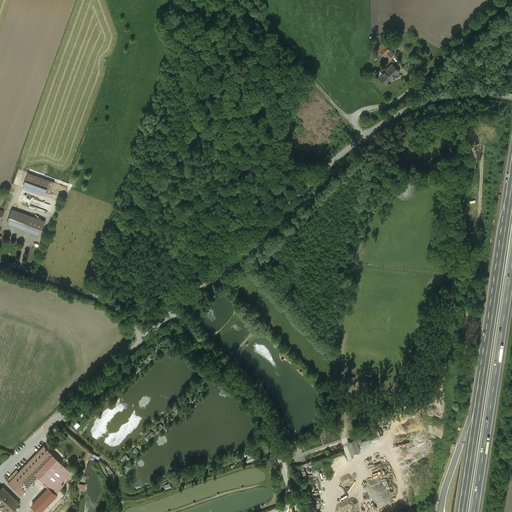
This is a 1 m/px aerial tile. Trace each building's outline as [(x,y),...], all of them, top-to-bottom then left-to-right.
[(384,41),(376,48),(388,61),(396,54),(384,41)] [(377,75),(386,85),(400,72),(391,62),(377,75)] [(320,95),(322,92),(315,86),(312,88),(320,95)] [(51,178),(29,171),(29,172),(23,187),(45,195),(51,178)] [(46,220),(13,208),(8,222),(41,235),(46,220)] [(154,347),(159,351),(164,345),(159,341),(154,347)] [(149,353),(144,359),(148,363),(153,358),(149,353)] [(161,423),(155,428),(158,432),(164,427),(161,423)] [(353,453),(363,450),(359,438),(349,441),(353,453)] [(45,446),(9,483),(21,495),(39,477),(35,474),(54,455),(45,446)] [(126,454),(121,458),(125,462),(130,458),(126,454)] [(59,482),(53,476),(62,466),(58,463),(45,477),(51,483),(45,490),(49,493),(59,482)] [(13,511),(21,505),(4,488),(0,491),(0,503),(3,507),(0,509),(0,511),(13,511)] [(45,492),(31,506),(37,511),(41,511),(53,500),(45,492)]
